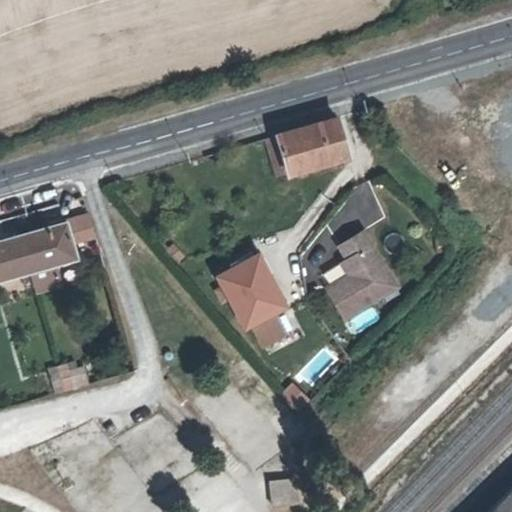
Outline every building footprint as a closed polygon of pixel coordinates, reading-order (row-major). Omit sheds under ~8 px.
[(264,138),(274,175),(286,171),(285,167),(344,150),(335,117),(264,138)] [(286,171),(274,175),(275,176),(344,156),(345,155),(344,150),(285,167),(286,171)] [(65,224),(71,243),(94,236),(88,217),(65,224)] [(17,236),(27,270),(33,290),(57,282),(52,263),(74,256),(71,243),(65,224),(64,222),(17,236)] [(340,247),(348,261),(355,272),(346,278),(326,290),(344,320),(398,288),(364,233),(340,247)] [(17,236),(0,240),(0,277),(27,270),(17,236)] [(242,324),(282,304),(257,256),(217,276),(242,324)] [(355,272),(348,261),(340,266),(346,278),(355,272)] [(61,389),(71,386),(66,369),(65,364),(55,366),(61,389)] [(81,365),(66,369),(71,386),(86,382),(81,365)] [(55,366),(46,369),(53,391),(61,389),(55,366)] [(291,479),(281,480),(285,503),(295,502),(291,479)] [(511,511),(511,479),(474,511),(511,511)] [(272,504),(285,503),(281,480),(268,482),(272,504)]
